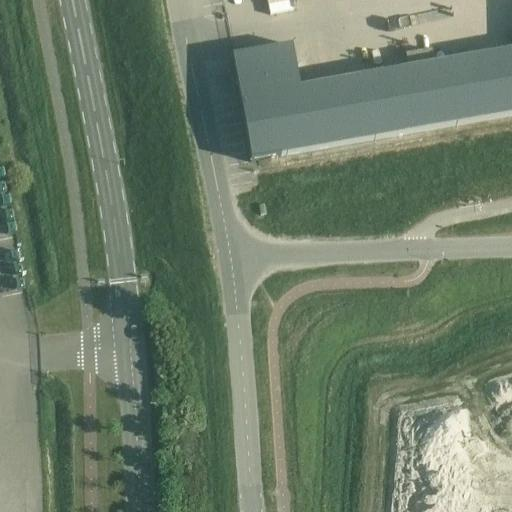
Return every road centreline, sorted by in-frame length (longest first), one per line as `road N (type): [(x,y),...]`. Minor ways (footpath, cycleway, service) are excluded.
road 1 (tertiary): [(138,511),(123,283),(71,0)]
road 2 (unclassified): [(231,259),(184,0)]
road 3 (unclassified): [(255,511),(231,259)]
road 4 (unclassified): [(426,251),(231,259)]
